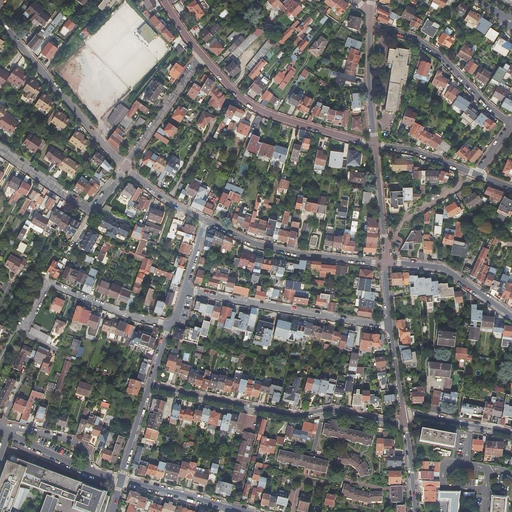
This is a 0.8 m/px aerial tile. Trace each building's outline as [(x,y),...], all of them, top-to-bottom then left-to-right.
[(114,0),(101,0),(97,6),(105,13),(114,0)] [(144,0),(143,1),(150,13),(158,8),(152,0),(144,0)] [(196,20),(205,14),(195,0),(186,6),(196,20)] [(283,5),(278,0),(268,0),(267,2),(274,10),(274,11),(278,12),(278,11),(280,10),(282,13),(286,9),(283,5)] [(286,9),(287,10),(290,7),(293,4),(295,2),(291,0),(289,0),(286,3),(283,5),(286,9)] [(325,0),(324,1),(332,8),(334,6),(338,0),(325,0)] [(349,5),(342,0),(338,0),(334,6),(338,9),(336,11),(341,15),(349,5)] [(427,11),(430,12),(432,7),(436,9),(438,5),(442,7),(446,0),(432,0),(428,8),(427,10),(427,11)] [(27,1),(22,7),(25,10),(30,4),(27,1)] [(41,10),(43,8),(35,1),(34,1),(23,14),(27,18),(28,17),(33,20),(35,18),(41,10)] [(290,7),(287,10),(294,16),(302,9),(295,2),(293,4),(290,7)] [(467,6),(465,4),(463,3),(460,2),(456,8),(463,13),(467,6)] [(406,4),(401,15),(410,20),(413,15),(416,10),(406,4)] [(219,6),(209,15),(211,17),(222,9),(219,6)] [(378,8),(376,12),(379,14),(385,16),(388,9),(385,7),(384,10),(378,8)] [(331,9),(327,14),(334,19),(337,15),(331,9)] [(50,18),(41,10),(35,18),(44,25),(50,18)] [(476,14),(470,10),(464,19),(474,25),(480,17),(480,15),(476,13),(476,14)] [(146,11),(143,14),(149,20),(152,17),(146,11)] [(162,15),(159,11),(152,17),(149,20),(159,31),(164,26),(158,19),(162,15)] [(379,21),(382,22),(383,22),(383,21),(386,22),(391,25),(395,26),(398,20),(400,16),(390,11),(387,17),(385,16),(379,14),(377,18),(379,19),(379,21)] [(413,15),(410,20),(408,24),(413,27),(411,31),(415,32),(422,20),(413,15)] [(54,29),(62,19),(59,16),(56,19),(57,21),(56,22),(55,22),(52,26),(52,25),(44,34),(47,37),(51,32),(54,29)] [(348,28),(357,34),(361,18),(360,18),(360,16),(358,16),(358,18),(350,16),(347,28),(348,28)] [(303,23),(302,22),(296,29),(300,32),(312,20),(309,17),(303,23)] [(480,17),(474,25),(473,26),(485,34),(490,27),(492,24),(480,17)] [(424,23),(420,30),(432,37),(438,28),(437,28),(439,24),(433,21),(433,22),(428,19),(428,18),(427,18),(424,23)] [(79,27),(73,22),(69,19),(58,32),(65,38),(73,28),(76,30),(79,27)] [(202,21),(191,29),(194,32),(204,24),(202,21)] [(90,31),(86,26),(82,31),(86,35),(90,31)] [(234,50),(232,53),(237,58),(263,31),(258,26),(241,43),(234,50)] [(446,26),(438,40),(449,47),(454,38),(449,35),(452,30),(446,26)] [(212,33),(214,35),(221,29),(219,27),(212,33)] [(293,30),(290,27),(282,36),(285,38),(293,30)] [(498,33),(490,27),(485,34),(484,36),(493,41),(498,33)] [(29,45),(31,47),(32,47),(35,50),(42,41),(39,39),(45,32),(42,29),(29,45)] [(168,32),(166,29),(162,32),(170,41),(174,37),(171,35),(172,34),(172,32),(171,30),(169,31),(168,32)] [(206,42),(212,36),(206,29),(200,35),(206,42)] [(230,44),(231,45),(237,39),(240,36),(234,31),(226,38),(231,43),(230,44)] [(181,39),(179,35),(173,41),(175,43),(173,46),(175,49),(179,42),(181,39)] [(309,38),(307,36),(303,40),(297,46),(289,56),(292,59),(295,62),(297,59),(293,55),(298,48),(301,51),(310,41),(308,39),(309,38)] [(317,56),(323,48),(322,47),(327,40),(321,36),(316,42),(315,41),(309,50),(317,56)] [(293,43),(297,46),(303,40),(298,37),(293,43)] [(245,67),(251,71),(262,58),(264,56),(268,51),(273,44),(274,43),(269,38),(245,67)] [(358,50),(359,51),(362,41),(354,38),(351,48),(358,50)] [(498,50),(504,40),(499,38),(493,48),(498,50)] [(231,45),(230,46),(234,50),(241,43),(237,39),(231,45)] [(41,52),(49,59),(59,47),(50,40),(41,52)] [(224,48),(216,40),(209,47),(217,55),(224,48)] [(511,45),(504,40),(498,50),(505,55),(511,45)] [(182,44),(179,42),(175,49),(173,51),(176,53),(182,44)] [(279,49),(273,44),(268,51),(271,53),(273,50),(276,52),(279,49)] [(467,61),(470,58),(474,51),(464,44),(456,55),(462,59),(462,58),(467,61)] [(348,61),(357,63),(359,55),(360,51),(359,51),(358,50),(351,48),(348,47),(347,52),(348,52),(348,53),(346,53),(344,60),(348,61)] [(406,80),(408,66),(406,65),(408,56),(409,49),(407,49),(399,47),(399,48),(397,48),(397,49),(389,48),(387,62),(392,63),(385,110),(395,112),(400,79),(406,80)] [(250,72),(254,76),(258,71),(256,70),(259,66),(261,67),(266,62),(262,58),(251,71),(250,72)] [(467,63),(463,68),(471,74),(477,65),(478,63),(470,58),(467,61),(467,63)] [(418,60),(413,76),(416,77),(418,73),(426,75),(427,73),(429,68),(430,64),(421,61),(418,60)] [(354,76),(357,63),(348,61),(347,63),(344,73),(346,74),(354,76)] [(232,76),(240,70),(232,62),(225,68),(232,76)] [(169,81),(172,84),(183,68),(176,63),(168,73),(173,76),(169,81)] [(509,65),(507,68),(506,70),(506,71),(502,77),(502,78),(504,78),(504,79),(506,77),(508,73),(509,73),(511,74),(511,73),(511,64),(510,63),(509,65)] [(474,77),(480,80),(486,69),(481,66),(474,77)] [(489,82),(482,94),(486,98),(487,99),(497,83),(499,84),(501,79),(502,78),(502,77),(506,71),(506,70),(507,68),(503,66),(502,68),(499,66),(489,82)] [(20,70),(16,67),(10,75),(7,80),(11,83),(12,81),(17,84),(18,83),(21,86),(28,76),(19,71),(20,70)] [(0,83),(4,85),(7,80),(10,75),(7,73),(6,73),(0,68),(0,83)] [(285,76),(282,81),(286,84),(294,72),(290,69),(288,73),(285,76)] [(305,77),(308,71),(304,69),(300,74),(305,77)] [(437,69),(431,83),(436,85),(436,84),(444,87),(447,83),(449,79),(439,75),(441,71),(437,69)] [(486,69),(480,80),(485,83),(491,72),(486,69)] [(274,80),(280,84),(282,81),(285,76),(279,72),(274,80)] [(353,82),(355,76),(354,76),(346,74),(344,73),(338,72),(335,82),(350,86),(351,82),(353,82)] [(257,77),(249,88),(258,95),(266,84),(257,77)] [(201,88),(198,93),(203,97),(206,93),(208,94),(214,84),(214,83),(213,83),(214,81),(207,78),(204,83),(201,88)] [(35,81),(31,79),(23,90),(27,92),(23,97),(28,100),(30,98),(34,101),(37,97),(43,88),(34,82),(35,81)] [(151,89),(158,95),(164,87),(157,81),(151,89)] [(186,94),(194,99),(198,93),(201,88),(193,83),(186,94)] [(444,87),(441,93),(453,102),(458,94),(460,92),(447,83),(444,87)] [(220,90),(214,84),(208,94),(212,96),(208,104),(215,108),(217,105),(220,107),(225,97),(222,93),(221,93),(219,91),(220,90)] [(498,85),(492,95),(496,98),(497,96),(504,100),(506,97),(509,92),(498,85)] [(153,102),(158,95),(151,89),(145,97),(153,102)] [(260,104),(265,106),(269,100),(273,95),(266,91),(261,98),(264,100),(260,104)] [(43,93),(34,106),(38,108),(39,107),(44,110),(44,109),(48,112),(55,103),(46,97),(47,96),(43,93)] [(296,106),(300,99),(301,97),(293,93),(288,101),(296,106)] [(353,112),(358,112),(361,111),(360,106),(358,93),(352,94),(352,96),(351,96),(352,107),(353,112)] [(458,94),(453,102),(452,104),(463,111),(469,104),(470,102),(458,94)] [(273,95),(269,100),(274,104),(278,99),(273,95)] [(296,106),(296,108),(300,110),(301,109),(306,112),(313,100),(306,96),(303,100),(300,99),(296,106)] [(503,102),(501,106),(511,112),(511,109),(511,100),(506,97),(504,100),(503,102)] [(129,111),(126,115),(130,117),(138,107),(145,112),(148,108),(137,100),(136,102),(137,102),(130,112),(129,111)] [(0,120),(1,121),(6,114),(9,108),(6,106),(5,107),(0,103),(0,120)] [(116,126),(128,110),(119,103),(118,105),(117,104),(108,117),(109,118),(107,119),(116,126)] [(312,115),(318,117),(322,105),(322,104),(320,103),(319,107),(316,106),(316,107),(314,106),(312,112),(313,112),(312,115)] [(236,108),(229,104),(213,136),(218,138),(228,117),(226,116),(227,114),(232,117),(233,114),(236,108)] [(463,111),(460,116),(463,119),(466,121),(470,124),(474,120),(479,113),(476,110),(473,108),(469,104),(463,111)] [(320,120),(324,121),(328,109),(328,107),(322,105),(318,117),(317,118),(320,119),(320,120)] [(180,121),(186,112),(179,107),(172,117),(180,122),(180,121)] [(55,108),(44,123),(48,126),(50,122),(58,127),(59,126),(64,129),(70,120),(61,114),(62,113),(55,108)] [(413,121),(417,114),(412,112),(412,110),(406,108),(401,122),(406,124),(405,125),(411,127),(413,121)] [(329,121),(333,122),(335,111),(328,109),(324,121),(328,122),(329,121)] [(332,123),(340,125),(342,112),(335,110),(335,111),(333,122),(332,123)] [(344,124),(348,124),(348,114),(348,113),(348,111),(342,110),(342,111),(342,112),(340,125),(344,125),(344,124)] [(208,114),(203,111),(197,124),(200,125),(200,126),(204,128),(206,124),(207,121),(209,119),(210,119),(213,121),(215,117),(209,114),(208,114)] [(352,125),(361,124),(360,116),(359,116),(358,112),(353,112),(352,113),(352,117),(352,125)] [(479,113),(474,120),(480,126),(482,124),(487,118),(480,112),(479,113)] [(1,121),(0,121),(0,126),(2,127),(2,126),(12,133),(19,124),(15,121),(15,120),(6,114),(1,121)] [(126,115),(107,140),(113,145),(116,148),(124,138),(121,136),(124,133),(122,132),(132,119),(132,118),(130,117),(126,115)] [(136,122),(141,125),(144,120),(140,117),(136,122)] [(487,118),(482,124),(488,130),(492,126),(495,123),(491,120),(490,120),(487,118)] [(423,127),(413,121),(411,127),(408,132),(413,135),(412,136),(417,139),(422,129),(423,127)] [(176,128),(169,122),(164,130),(163,130),(165,131),(171,136),(176,128)] [(246,135),(250,126),(246,124),(246,125),(240,122),(236,131),(235,130),(235,132),(238,133),(238,132),(246,135)] [(164,130),(159,127),(156,132),(162,136),(165,131),(163,130),(164,130)] [(432,135),(422,129),(417,139),(421,142),(422,141),(427,143),(432,135)] [(82,149),(88,140),(83,137),(84,137),(79,133),(80,132),(76,130),(69,140),(82,149)] [(31,150),(38,155),(46,142),(43,140),(42,141),(34,136),(33,137),(29,134),(23,143),(32,149),(31,150)] [(442,140),(433,134),(432,135),(427,143),(430,146),(429,147),(433,149),(434,148),(435,149),(438,145),(442,140)] [(162,136),(160,139),(167,144),(169,141),(162,136)] [(310,139),(303,137),(301,147),(300,151),(307,152),(308,148),(310,139)] [(450,147),(442,140),(438,145),(446,152),(450,147)] [(271,157),(271,156),(274,148),(261,143),(257,153),(271,157)] [(283,162),(287,148),(274,144),(274,148),(271,156),(278,158),(278,159),(279,159),(279,160),(283,162)] [(300,145),(294,144),(291,153),(290,159),(296,161),(297,157),(300,145)] [(469,152),(462,145),(455,153),(463,160),(465,157),(469,152)] [(469,152),(465,157),(472,163),(477,157),(476,157),(477,156),(481,152),(474,146),(469,152)] [(55,164),(58,167),(65,156),(67,154),(63,152),(62,154),(55,149),(51,147),(45,156),(56,163),(55,164)] [(324,166),(326,155),(321,154),(322,151),(316,150),(314,164),(324,166)] [(341,168),(346,168),(346,165),(354,166),(354,165),(359,165),(360,153),(356,153),(352,152),(353,151),(348,150),(347,159),(342,158),(341,166),(340,168),(341,168)] [(142,161),(152,168),(153,166),(158,157),(149,151),(142,161)] [(342,158),(343,152),(334,151),(334,152),(330,152),(328,165),(341,166),(342,158)] [(104,157),(98,153),(93,160),(100,165),(103,161),(104,160),(103,159),(104,157)] [(162,171),(158,178),(161,180),(168,170),(175,174),(180,165),(174,162),(176,157),(172,155),(169,159),(167,163),(162,171)] [(65,156),(58,167),(62,169),(63,168),(73,175),(79,166),(65,156)] [(158,157),(153,166),(162,171),(167,163),(158,157)] [(406,159),(406,160),(399,160),(399,159),(392,159),(392,170),(412,170),(411,159),(406,159)] [(511,161),(508,160),(503,171),(511,175),(511,161)] [(100,165),(99,166),(106,171),(109,166),(108,165),(103,161),(100,165)] [(413,170),(412,170),(412,174),(412,178),(420,178),(420,194),(424,194),(424,182),(424,181),(424,172),(424,171),(419,170),(419,167),(418,167),(418,165),(414,165),(414,167),(413,167),(413,170)] [(235,173),(231,171),(228,178),(224,189),(230,191),(234,192),(240,175),(235,173)] [(366,183),(367,173),(349,171),(348,181),(366,183)] [(438,177),(437,179),(437,185),(443,186),(445,182),(448,174),(440,171),(439,172),(438,174),(438,177)] [(424,172),(424,181),(437,181),(437,179),(438,177),(438,174),(439,172),(424,172)] [(248,178),(240,175),(234,192),(240,195),(241,195),(248,178)] [(8,187),(12,189),(18,179),(14,177),(8,187)] [(23,182),(18,191),(26,195),(31,186),(26,184),(28,179),(26,178),(23,182)] [(18,179),(12,189),(11,193),(13,194),(15,195),(16,194),(18,191),(23,182),(18,179)] [(79,179),(74,186),(78,189),(77,190),(81,193),(83,190),(87,184),(79,179)] [(192,181),(190,184),(185,194),(194,198),(194,197),(200,185),(192,181)] [(87,184),(83,190),(90,195),(95,189),(87,183),(87,184)] [(132,194),(134,196),(137,190),(135,189),(133,187),(133,185),(130,183),(129,184),(128,184),(122,193),(123,193),(121,197),(127,200),(129,197),(129,198),(132,194)] [(185,188),(183,187),(178,196),(183,199),(185,194),(190,184),(188,183),(185,188)] [(134,196),(128,205),(131,206),(134,202),(133,201),(134,200),(136,201),(142,190),(141,189),(139,187),(137,190),(134,196)] [(412,188),(412,187),(402,188),(402,191),(403,202),(412,202),(412,194),(412,188)] [(487,187),(484,192),(490,195),(489,197),(501,202),(503,195),(504,193),(487,187)] [(30,197),(37,201),(41,194),(37,192),(34,190),(30,197)] [(226,200),(229,201),(230,197),(238,200),(240,195),(234,192),(230,191),(228,194),(228,196),(226,200)] [(402,191),(389,192),(391,211),(392,212),(397,212),(398,211),(398,205),(403,205),(403,202),(402,191)] [(362,199),(369,201),(370,193),(363,192),(362,199)] [(474,193),(472,194),(469,196),(463,199),(468,208),(481,200),(477,195),(476,196),(474,193)] [(148,197),(148,196),(144,194),(139,206),(136,204),(135,205),(134,207),(136,209),(142,211),(143,209),(147,199),(148,197)] [(222,212),(226,213),(230,202),(229,201),(226,200),(228,196),(223,194),(221,198),(219,203),(225,206),(222,212)] [(297,196),(294,207),(304,209),(306,198),(303,197),(303,195),(297,194),(297,196)] [(487,199),(479,195),(485,203),(487,199)] [(501,202),(497,210),(496,212),(499,214),(500,212),(506,215),(508,216),(511,208),(511,200),(504,197),(504,196),(503,195),(501,202)] [(327,198),(318,196),(317,197),(317,200),(316,204),(326,205),(327,198)] [(194,197),(194,198),(190,205),(195,207),(202,210),(205,202),(200,199),(200,198),(199,197),(198,198),(194,197)] [(205,202),(202,210),(210,214),(214,206),(208,203),(210,199),(207,197),(205,202)] [(53,199),(50,198),(45,207),(50,210),(56,200),(53,199)] [(316,204),(317,200),(306,198),(304,209),(314,212),(316,204)] [(143,209),(142,211),(145,213),(147,210),(150,201),(147,199),(143,209)] [(26,200),(21,209),(24,211),(29,202),(26,200)] [(248,230),(247,231),(256,233),(258,224),(253,222),(259,202),(257,201),(256,201),(251,217),(248,230)] [(457,207),(456,205),(454,202),(444,208),(449,217),(460,210),(458,206),(457,207)] [(325,214),(326,205),(316,204),(314,212),(325,214)] [(234,213),(230,223),(235,224),(239,226),(242,215),(244,209),(244,207),(241,206),(240,209),(236,208),(235,208),(234,213)] [(248,208),(244,207),(244,209),(242,215),(239,226),(241,227),(248,230),(251,217),(247,216),(248,214),(246,213),(248,208)] [(338,208),(335,207),(335,211),(336,211),(335,214),(336,214),(336,215),(345,216),(346,208),(338,207),(338,208)] [(165,213),(152,208),(148,218),(153,220),(154,218),(162,221),(165,213)] [(300,211),(294,210),(293,213),(293,214),(291,221),(298,222),(300,211)] [(356,211),(352,210),(349,231),(355,231),(355,230),(358,211),(356,211)] [(51,237),(56,228),(63,215),(59,213),(55,211),(50,219),(49,220),(44,230),(43,232),(51,237)] [(35,225),(41,215),(36,213),(31,223),(35,225)] [(64,233),(65,231),(72,219),(68,216),(64,214),(63,215),(56,228),(64,233)] [(435,214),(433,233),(440,234),(441,226),(442,221),(442,218),(442,215),(435,214)] [(44,230),(49,220),(41,215),(35,225),(44,230)] [(103,215),(98,226),(106,230),(104,234),(113,239),(115,234),(123,239),(129,228),(120,224),(119,226),(110,222),(111,219),(103,215)] [(376,232),(377,222),(374,222),(375,218),(367,217),(366,221),(367,221),(366,225),(366,231),(376,232)] [(174,218),(170,227),(176,229),(179,220),(174,218)] [(266,226),(264,235),(272,237),(274,228),(276,220),(268,218),(267,223),(266,226)] [(65,231),(73,236),(80,224),(76,221),(72,219),(65,231)] [(343,233),(346,220),(335,219),(332,246),(341,248),(343,233)] [(258,224),(256,233),(264,236),(264,235),(266,226),(267,223),(259,220),(258,224)] [(133,232),(130,239),(139,242),(141,238),(146,226),(137,222),(136,224),(133,232)] [(463,224),(457,222),(455,231),(454,236),(461,237),(463,224)] [(185,227),(182,227),(181,231),(193,235),(196,227),(186,224),(185,227)] [(25,225),(18,237),(22,240),(29,227),(25,225)] [(42,234),(43,232),(44,230),(35,225),(33,229),(42,234)] [(153,231),(154,229),(146,226),(141,238),(146,240),(150,230),(153,231)] [(331,245),(332,236),(328,235),(329,227),(326,226),(323,244),(331,245)] [(272,237),(272,238),(277,240),(280,229),(274,228),(272,237)] [(280,229),(277,240),(286,242),(289,230),(289,229),(287,228),(287,231),(282,230),(280,229)] [(100,235),(89,229),(87,234),(84,233),(80,240),(83,242),(80,247),(90,252),(100,235)] [(454,236),(455,231),(445,229),(442,242),(452,244),(453,239),(454,236)] [(193,235),(181,231),(178,230),(177,233),(181,234),(183,234),(184,235),(182,241),(191,244),(193,235)] [(286,242),(285,246),(288,246),(293,248),(295,239),(297,232),(294,231),(289,230),(286,242)] [(221,244),(224,235),(215,231),(215,233),(211,245),(215,246),(216,243),(221,244)] [(374,248),(376,232),(366,231),(365,247),(374,248)] [(411,231),(400,250),(413,250),(413,242),(421,242),(421,236),(419,236),(419,231),(411,231)] [(211,248),(211,245),(215,233),(212,232),(211,234),(207,233),(204,246),(211,248)] [(308,245),(314,247),(316,237),(312,236),(312,233),(310,233),(308,245)] [(348,239),(349,234),(343,233),(341,248),(341,251),(342,251),(342,249),(346,250),(348,239)] [(429,235),(423,234),(423,252),(431,253),(432,242),(429,241),(429,237),(429,235)] [(226,249),(229,238),(224,235),(221,244),(222,244),(221,248),(226,249)] [(499,236),(495,235),(494,237),(493,239),(491,243),(494,245),(496,241),(499,242),(500,242),(501,238),(499,236)] [(140,256),(144,257),(144,258),(145,255),(141,253),(144,244),(146,240),(141,238),(139,242),(135,254),(140,256)] [(452,246),(450,254),(464,257),(469,243),(453,239),(452,244),(452,246)] [(21,252),(25,245),(21,242),(17,250),(21,252)] [(190,245),(182,242),(179,252),(187,255),(190,245)] [(100,252),(105,254),(107,248),(113,251),(115,248),(104,243),(100,252)] [(74,249),(68,246),(64,252),(67,253),(67,252),(70,254),(74,249)] [(471,276),(475,277),(485,256),(488,249),(480,246),(479,247),(482,249),(472,270),(465,267),(463,271),(467,274),(471,276)] [(252,274),(255,258),(256,256),(256,254),(250,253),(249,255),(248,254),(247,252),(241,251),(238,267),(237,268),(239,268),(240,267),(242,267),(243,265),(247,266),(246,269),(250,270),(249,273),(252,274)] [(97,259),(102,262),(104,256),(105,254),(100,252),(97,259)] [(93,264),(95,259),(86,254),(84,260),(86,261),(93,264)] [(19,269),(22,270),(27,261),(23,259),(22,262),(10,255),(5,266),(12,270),(12,272),(16,274),(19,269)] [(185,259),(188,260),(189,257),(183,255),(182,257),(181,257),(178,266),(183,268),(185,262),(184,262),(185,259)] [(263,257),(256,256),(255,258),(252,274),(250,280),(258,282),(259,275),(261,268),(261,266),(262,259),(263,257)] [(485,256),(475,277),(478,279),(477,280),(484,283),(490,267),(488,266),(484,265),(488,257),(485,256)] [(149,271),(151,266),(148,265),(148,266),(146,266),(147,263),(151,265),(152,261),(144,258),(140,269),(149,272),(149,271)] [(64,259),(62,263),(59,262),(58,263),(54,260),(47,273),(57,279),(67,260),(65,259),(64,259)] [(271,270),(272,261),(262,259),(261,266),(261,268),(262,268),(269,270),(271,270)] [(276,273),(279,261),(273,259),(272,261),(271,270),(270,270),(270,272),(270,274),(276,275),(276,273)] [(285,261),(279,260),(279,261),(276,273),(283,274),(283,273),(284,270),(284,267),(285,261)] [(284,267),(284,270),(292,272),(293,267),(305,270),(305,267),(306,260),(300,260),(299,260),(298,264),(285,261),(284,267)] [(334,274),(335,266),(320,264),(320,267),(319,275),(325,276),(326,271),(329,271),(330,268),(331,268),(330,273),(334,274)] [(347,271),(348,267),(337,265),(336,273),(343,274),(344,270),(347,271)] [(484,283),(483,283),(490,286),(494,276),(497,268),(494,267),(495,266),(492,265),(491,266),(490,266),(490,267),(484,283)] [(74,283),(75,280),(78,273),(67,267),(63,277),(71,280),(70,281),(74,283)] [(175,275),(174,274),(172,279),(170,285),(177,287),(178,283),(179,283),(180,281),(182,273),(183,269),(177,267),(175,275)] [(167,272),(156,268),(154,273),(154,274),(165,277),(167,272)] [(75,280),(84,284),(89,273),(80,269),(79,272),(78,273),(75,280)] [(82,290),(90,293),(94,283),(98,272),(91,269),(89,273),(84,284),(82,290)] [(149,272),(140,269),(132,291),(132,292),(138,294),(141,284),(140,283),(144,273),(148,274),(149,272)] [(359,278),(371,279),(372,271),(360,269),(359,278)] [(218,282),(220,281),(221,273),(220,273),(221,271),(216,270),(215,273),(215,275),(214,275),(213,275),(212,277),(209,277),(207,285),(217,287),(218,282)] [(195,281),(201,283),(204,272),(198,271),(195,281)] [(233,287),(233,286),(235,279),(229,277),(229,276),(230,276),(231,272),(229,272),(228,275),(227,281),(226,286),(233,287)] [(221,280),(227,281),(228,275),(221,273),(220,281),(221,280)] [(403,296),(410,295),(408,273),(391,274),(392,286),(401,285),(403,296)] [(500,278),(496,291),(502,293),(508,276),(502,274),(500,278)] [(492,289),(490,294),(494,296),(496,291),(500,278),(494,276),(490,286),(489,288),(492,289)] [(502,293),(501,297),(507,299),(508,298),(511,285),(511,277),(508,276),(502,293)] [(370,291),(371,279),(359,278),(357,290),(360,290),(366,291),(370,291)] [(425,296),(424,279),(424,278),(417,278),(419,297),(425,296)] [(431,282),(430,278),(424,279),(425,296),(425,297),(432,297),(431,282)] [(300,282),(286,280),(285,286),(286,286),(285,289),(299,290),(300,282)] [(98,292),(107,296),(108,295),(112,285),(102,281),(98,292)] [(151,282),(144,303),(149,305),(155,287),(153,286),(154,282),(151,282)] [(438,284),(438,282),(431,282),(431,285),(432,297),(433,298),(440,297),(438,284)] [(112,285),(108,295),(117,299),(118,299),(121,290),(122,287),(112,284),(112,285)] [(440,297),(440,298),(444,298),(453,296),(452,288),(447,288),(447,284),(438,284),(440,297)] [(179,291),(180,288),(178,287),(177,287),(170,285),(165,302),(164,303),(170,306),(174,294),(172,294),(174,290),(179,291)] [(254,298),(264,300),(265,295),(266,290),(263,289),(262,292),(260,291),(260,286),(257,285),(256,288),(255,297),(254,298)] [(247,296),(248,291),(248,290),(249,289),(233,286),(233,287),(232,291),(242,293),(242,294),(244,294),(244,296),(247,296)] [(118,299),(128,303),(129,298),(130,295),(132,292),(132,291),(122,287),(121,290),(118,299)] [(305,298),(306,291),(299,290),(285,289),(284,299),(293,300),(294,297),(305,298)] [(373,300),(374,292),(370,291),(366,291),(360,290),(359,294),(362,294),(365,294),(364,299),(373,300)] [(460,291),(453,292),(455,303),(462,302),(460,291)] [(322,296),(318,296),(317,295),(315,304),(324,306),(325,301),(328,301),(329,294),(322,294),(322,296)] [(51,309),(59,313),(65,301),(56,298),(51,309)] [(128,303),(127,303),(125,310),(130,312),(134,300),(129,298),(128,303)] [(374,300),(373,300),(364,299),(361,299),(360,298),(360,300),(359,306),(372,308),(373,308),(373,304),(374,300)] [(164,303),(165,302),(157,300),(153,312),(161,314),(164,303)] [(327,311),(334,312),(336,303),(334,302),(328,302),(327,311)] [(205,313),(207,305),(207,304),(201,303),(198,311),(198,312),(202,313),(201,315),(204,316),(205,313)] [(212,315),(214,307),(214,306),(207,305),(205,313),(212,315)] [(476,305),(471,305),(471,313),(470,319),(470,325),(474,325),(473,328),(470,327),(468,340),(478,341),(480,329),(476,328),(477,322),(481,322),(481,317),(482,314),(482,311),(478,311),(476,314),(474,313),(476,309),(476,305)] [(370,317),(372,308),(359,306),(358,306),(357,314),(370,317)] [(219,317),(221,308),(214,307),(212,315),(211,317),(218,319),(219,317)] [(231,312),(232,310),(223,307),(220,317),(219,317),(218,319),(218,321),(217,323),(221,324),(224,325),(224,324),(223,324),(224,323),(225,319),(229,320),(231,312)] [(90,315),(91,312),(77,308),(71,327),(74,328),(73,329),(77,330),(77,329),(80,330),(82,324),(87,325),(90,315)] [(231,330),(231,328),(234,319),(235,313),(231,312),(229,320),(225,319),(224,323),(224,324),(224,325),(223,327),(231,330)] [(247,325),(249,315),(239,313),(238,318),(239,318),(239,320),(234,319),(231,328),(245,332),(245,331),(247,325)] [(250,314),(249,315),(245,331),(246,331),(252,333),(251,333),(252,333),(256,316),(250,315),(250,314)] [(96,329),(100,318),(90,315),(87,325),(96,329)] [(492,329),(494,320),(494,318),(481,317),(481,322),(480,327),(492,329)] [(64,328),(66,323),(56,319),(55,322),(53,326),(57,328),(55,332),(60,335),(62,328),(64,328)] [(116,334),(119,323),(113,321),(112,322),(105,320),(102,329),(116,334)] [(284,333),(287,323),(278,320),(274,336),(283,338),(284,333)] [(287,339),(287,340),(294,341),(295,339),(296,335),(297,330),(297,329),(299,323),(299,322),(295,321),(292,320),(292,321),(291,324),(289,331),(288,334),(287,339)] [(403,346),(409,347),(408,343),(414,343),(413,336),(409,336),(408,330),(406,330),(406,326),(404,327),(404,320),(396,321),(397,328),(399,328),(400,341),(402,341),(402,344),(403,346)] [(502,334),(503,326),(503,325),(497,324),(497,321),(494,320),(492,329),(492,332),(502,334)] [(206,337),(210,322),(203,321),(201,329),(199,335),(206,337)] [(305,328),(306,322),(304,321),(303,322),(299,321),(299,322),(299,323),(297,329),(297,330),(296,335),(295,339),(299,340),(299,338),(302,339),(303,337),(303,334),(305,328)] [(313,325),(313,324),(311,323),(311,322),(309,321),(309,323),(306,322),(305,328),(303,334),(309,335),(309,333),(310,334),(312,326),(313,325)] [(123,337),(127,325),(120,322),(119,323),(116,334),(115,334),(123,337)] [(273,326),(258,323),(253,342),(267,345),(273,326)] [(50,334),(53,326),(51,325),(48,331),(41,327),(41,328),(34,324),(32,328),(31,327),(28,333),(37,337),(46,341),(49,336),(50,334)] [(133,333),(135,327),(127,325),(123,337),(128,339),(125,347),(128,348),(129,344),(133,333)] [(320,338),(323,329),(312,326),(310,334),(310,336),(320,338)] [(333,332),(333,329),(323,326),(323,329),(320,338),(330,341),(333,332)] [(500,347),(507,347),(507,345),(511,346),(511,348),(511,347),(511,327),(503,326),(502,334),(500,347)] [(158,328),(153,327),(152,332),(147,348),(151,349),(155,339),(156,339),(157,335),(156,335),(158,328)] [(194,330),(193,330),(190,342),(197,344),(199,335),(201,329),(198,328),(195,327),(194,330)] [(190,342),(193,330),(185,328),(184,333),(184,335),(183,337),(182,340),(190,342)] [(184,335),(184,333),(183,332),(184,331),(176,329),(173,337),(181,340),(182,335),(184,335)] [(333,332),(330,341),(330,344),(329,346),(344,349),(348,332),(342,330),(341,334),(340,334),(333,332)] [(107,333),(100,331),(98,339),(105,341),(107,333)] [(133,333),(129,344),(134,346),(135,344),(138,345),(143,332),(141,331),(140,332),(137,331),(137,334),(133,333)] [(146,333),(143,332),(138,345),(137,348),(146,351),(147,348),(152,332),(147,331),(146,333)] [(455,333),(438,331),(436,345),(453,347),(455,333)] [(354,333),(348,332),(344,349),(351,350),(354,333)] [(370,349),(371,335),(360,333),(358,347),(370,349)] [(372,334),(371,334),(371,335),(370,349),(380,350),(380,341),(381,341),(381,335),(380,335),(380,334),(374,333),(374,335),(372,335),(372,334)] [(70,353),(82,357),(83,350),(79,349),(82,340),(74,338),(70,353)] [(27,350),(28,348),(22,345),(22,347),(19,353),(20,354),(18,357),(17,356),(11,368),(17,371),(27,350)] [(409,349),(409,347),(403,346),(398,345),(399,351),(401,350),(402,361),(403,361),(404,364),(407,363),(411,363),(411,364),(416,363),(417,363),(415,352),(410,353),(410,349),(409,349)] [(36,355),(40,347),(39,346),(36,352),(28,348),(27,350),(17,371),(22,373),(29,359),(29,358),(32,359),(34,355),(36,355)] [(203,348),(197,346),(196,348),(194,356),(198,357),(201,358),(203,348)] [(42,367),(46,356),(45,355),(47,350),(44,348),(40,347),(36,355),(39,357),(37,363),(36,365),(42,367)] [(357,355),(358,350),(358,348),(355,348),(354,354),(350,354),(349,360),(348,365),(348,366),(350,366),(349,370),(356,371),(356,367),(357,355)] [(464,360),(471,361),(472,355),(466,354),(467,349),(456,348),(455,352),(456,352),(456,353),(455,359),(460,359),(464,360)] [(51,370),(52,367),(49,366),(52,358),(46,356),(42,367),(51,370)] [(173,374),(173,373),(177,360),(177,358),(170,356),(167,366),(165,372),(170,373),(173,374)] [(377,373),(384,372),(383,365),(385,365),(384,357),(374,358),(376,367),(377,373)] [(148,360),(143,358),(140,370),(137,377),(136,381),(141,383),(143,383),(144,379),(143,378),(147,365),(146,365),(148,360)] [(180,378),(181,379),(184,365),(181,364),(181,361),(177,360),(173,373),(181,375),(180,378)] [(68,362),(66,361),(62,374),(67,375),(71,363),(68,362)] [(451,389),(452,379),(449,378),(451,365),(428,362),(428,376),(445,378),(443,393),(450,394),(451,392),(451,389)] [(181,379),(188,380),(189,377),(191,369),(191,367),(184,365),(181,379)] [(363,374),(363,368),(356,367),(356,371),(355,376),(355,378),(358,378),(359,374),(363,374)] [(187,382),(194,384),(196,375),(197,371),(191,369),(189,377),(188,380),(187,382)] [(208,387),(216,389),(219,375),(216,374),(216,372),(217,371),(213,370),(212,373),(211,377),(208,387)] [(222,391),(226,377),(227,372),(221,370),(219,375),(216,389),(220,390),(221,389),(222,390),(222,391)] [(194,384),(201,386),(204,374),(204,372),(200,371),(199,375),(196,375),(194,384)] [(207,387),(208,387),(211,377),(208,376),(209,372),(205,371),(204,372),(204,374),(201,386),(200,388),(206,390),(207,387)] [(230,391),(237,392),(241,379),(242,373),(235,371),(233,379),(230,391)] [(384,391),(387,390),(385,377),(384,377),(383,375),(385,375),(384,372),(377,373),(376,373),(377,376),(379,376),(379,379),(378,379),(380,389),(379,389),(379,391),(384,391)] [(37,384),(42,386),(46,377),(41,375),(37,384)] [(311,390),(318,392),(321,379),(321,377),(318,376),(317,380),(315,380),(316,376),(315,375),(314,379),(311,390)] [(230,393),(230,391),(233,379),(226,377),(222,391),(230,393)] [(286,402),(293,404),(294,402),(297,388),(297,387),(298,386),(299,378),(295,377),(293,387),(290,387),(286,402)] [(307,390),(311,391),(311,390),(314,379),(307,377),(304,390),(307,390)] [(127,378),(126,384),(129,385),(127,392),(137,396),(141,383),(136,381),(127,378)] [(237,392),(244,394),(247,380),(241,379),(237,392)] [(325,395),(328,381),(321,379),(318,392),(317,394),(325,395)] [(12,382),(13,381),(11,380),(5,390),(0,399),(0,400),(0,401),(0,414),(1,415),(7,403),(7,404),(12,393),(13,394),(17,384),(12,382)] [(250,397),(251,395),(254,384),(255,382),(247,380),(244,394),(243,396),(250,397)] [(328,381),(325,395),(332,396),(336,382),(329,380),(328,381)] [(345,386),(344,390),(351,392),(352,383),(351,382),(352,380),(349,380),(349,382),(346,381),(345,386)] [(55,394),(59,395),(60,391),(62,391),(65,382),(59,381),(56,389),(55,394)] [(260,391),(269,394),(271,383),(267,382),(262,381),(261,386),(260,391)] [(83,396),(88,398),(92,386),(79,382),(75,395),(82,398),(83,396)] [(251,395),(258,397),(260,391),(261,386),(254,384),(251,395)] [(283,385),(276,384),(273,395),(273,396),(271,401),(274,402),(278,403),(283,385)] [(334,394),(343,396),(344,390),(345,386),(335,385),(334,394)] [(423,393),(424,393),(424,391),(424,388),(412,388),(412,403),(423,403),(423,393)] [(351,405),(360,406),(361,402),(361,395),(358,395),(359,390),(356,390),(353,390),(352,403),(351,405)] [(42,397),(43,395),(35,392),(32,391),(28,402),(23,413),(21,419),(27,421),(31,410),(30,410),(35,397),(41,399),(42,397)] [(369,402),(369,395),(369,392),(361,391),(361,395),(361,402),(369,402)] [(431,405),(438,406),(440,392),(441,392),(433,391),(431,405)] [(506,394),(502,415),(501,419),(500,425),(504,426),(505,420),(502,419),(502,418),(503,418),(504,417),(504,416),(511,417),(511,406),(508,406),(510,396),(511,396),(511,394),(511,391),(509,391),(509,394),(509,395),(506,394)] [(455,404),(457,393),(451,392),(450,394),(443,393),(440,392),(438,406),(438,408),(439,408),(439,411),(446,412),(446,409),(442,408),(443,407),(443,405),(443,402),(455,404)] [(385,396),(384,396),(384,401),(385,405),(391,404),(391,400),(394,400),(393,394),(391,395),(385,396)] [(369,402),(369,405),(372,405),(373,406),(374,406),(375,406),(375,409),(381,409),(380,400),(376,400),(375,400),(375,399),(374,399),(373,399),(373,395),(369,395),(369,402)] [(488,414),(492,415),(494,405),(496,398),(492,397),(490,403),(485,402),(483,412),(488,413),(488,414)] [(23,413),(28,402),(17,398),(13,408),(15,408),(18,410),(18,411),(23,413)] [(164,408),(165,403),(156,400),(153,399),(149,413),(151,414),(153,415),(154,412),(162,414),(164,408)] [(180,409),(181,406),(174,404),(173,406),(171,417),(178,418),(180,409)] [(473,406),(465,404),(463,413),(472,415),(473,406)] [(38,410),(35,419),(43,422),(48,406),(45,405),(44,408),(39,406),(38,410)] [(494,405),(492,415),(500,417),(502,407),(494,405)] [(210,412),(210,410),(203,408),(202,412),(199,422),(198,426),(201,426),(203,418),(205,419),(203,427),(206,428),(206,427),(210,412)] [(192,421),(192,420),(194,412),(189,410),(189,411),(180,409),(178,418),(187,421),(187,420),(192,421)] [(199,422),(202,412),(195,410),(194,412),(192,420),(199,422)] [(214,425),(220,426),(223,415),(215,413),(215,412),(212,411),(212,413),(210,412),(206,427),(212,428),(213,427),(214,425)] [(241,433),(246,413),(239,412),(238,416),(235,429),(234,431),(241,433)] [(93,431),(96,421),(98,416),(94,415),(90,413),(90,416),(89,418),(88,422),(85,429),(89,430),(93,431)] [(227,433),(227,432),(231,415),(227,414),(226,416),(224,415),(221,427),(220,426),(219,431),(220,431),(227,433)] [(231,428),(235,429),(238,416),(231,415),(227,432),(229,433),(230,431),(231,428)] [(57,425),(65,427),(67,421),(68,419),(58,416),(57,420),(59,421),(57,425)] [(43,429),(48,430),(52,418),(47,417),(43,429)] [(159,422),(160,420),(150,417),(147,428),(157,431),(158,425),(160,426),(161,423),(159,422)] [(77,429),(75,435),(79,436),(81,431),(79,430),(79,429),(85,431),(85,429),(88,422),(83,420),(81,419),(78,428),(77,429)] [(317,426),(319,419),(314,420),(313,424),(304,422),(303,422),(301,431),(308,433),(306,440),(310,441),(310,438),(314,439),(317,428),(317,426)] [(261,440),(262,437),(266,421),(262,420),(257,439),(261,440)] [(329,426),(324,425),(322,435),(371,446),(373,436),(337,428),(338,422),(330,420),(329,426)] [(99,437),(102,427),(98,426),(99,422),(96,421),(93,431),(91,434),(99,437)] [(288,439),(291,440),(292,439),(294,429),(291,428),(291,427),(287,426),(285,436),(288,437),(288,439)] [(99,437),(98,440),(101,441),(99,449),(104,451),(104,450),(110,433),(110,432),(106,431),(107,428),(102,427),(99,437)] [(421,428),(421,432),(419,441),(439,445),(453,448),(455,434),(449,433),(449,432),(449,431),(447,431),(444,430),(444,432),(439,431),(434,430),(434,428),(431,428),(429,427),(428,429),(421,428)] [(146,439),(155,441),(155,440),(156,439),(158,431),(157,431),(147,428),(144,438),(146,439)] [(299,438),(306,440),(308,433),(301,431),(294,429),(292,439),(299,440),(299,438)] [(231,480),(237,482),(241,483),(242,482),(241,482),(242,477),(243,477),(245,470),(244,470),(246,461),(247,461),(249,454),(248,454),(249,450),(250,450),(251,447),(250,447),(253,437),(253,438),(254,434),(249,432),(244,431),(243,434),(244,435),(243,440),(242,440),(241,443),(242,444),(241,447),(240,447),(239,450),(240,451),(239,454),(238,454),(237,457),(238,458),(237,464),(236,464),(235,466),(236,467),(235,471),(234,471),(233,473),(234,474),(232,480),(231,480)] [(386,431),(383,431),(383,439),(382,454),(382,456),(385,456),(386,456),(388,456),(394,456),(394,450),(393,450),(391,450),(391,440),(384,439),(384,438),(386,438),(386,431)] [(85,441),(88,444),(91,435),(84,433),(82,439),(85,441)] [(110,433),(104,450),(111,452),(117,435),(110,433)] [(110,461),(114,463),(120,443),(125,445),(127,438),(118,435),(113,452),(110,461)] [(265,454),(266,452),(269,440),(266,439),(265,438),(262,437),(261,440),(258,452),(265,454)] [(266,452),(273,454),(275,444),(277,437),(276,437),(275,441),(269,440),(266,452)] [(277,437),(275,444),(282,445),(284,439),(277,437)] [(482,441),(472,440),(471,450),(481,451),(482,441)] [(501,458),(502,443),(491,442),(490,455),(489,457),(501,458)] [(143,449),(144,447),(138,446),(134,461),(133,461),(131,467),(137,469),(138,465),(140,460),(141,457),(143,449)] [(104,451),(101,458),(110,461),(113,452),(111,452),(104,450),(104,451)] [(309,458),(279,451),(277,461),(307,468),(306,469),(325,473),(329,459),(315,455),(314,457),(310,456),(309,458)] [(360,471),(359,472),(360,477),(369,475),(368,467),(369,467),(364,461),(363,462),(358,457),(358,456),(351,453),(351,454),(345,453),(345,454),(339,454),(337,463),(343,464),(343,463),(349,464),(349,463),(353,464),(353,466),(357,469),(358,468),(360,471)] [(185,478),(193,480),(196,466),(199,456),(191,454),(190,461),(189,464),(185,477),(185,478)] [(208,477),(215,479),(221,456),(214,454),(210,470),(208,477)] [(8,456),(0,478),(0,511),(53,511),(58,499),(72,504),(73,502),(78,487),(79,488),(81,482),(56,473),(50,471),(25,462),(8,456)] [(400,462),(400,457),(394,456),(388,456),(387,466),(400,466),(400,465),(401,464),(401,462),(400,462)] [(139,466),(137,473),(145,476),(147,468),(148,463),(140,460),(138,465),(139,466)] [(177,481),(178,476),(180,466),(166,462),(165,468),(162,477),(177,481)] [(178,476),(185,478),(185,477),(189,464),(181,462),(180,466),(178,476)] [(155,476),(158,467),(148,464),(146,473),(155,476)] [(192,483),(206,487),(208,477),(210,470),(196,466),(193,480),(192,483)] [(162,477),(165,468),(158,467),(155,476),(162,477)] [(258,481),(259,477),(261,471),(255,470),(256,468),(255,467),(252,479),(258,481)] [(400,485),(400,471),(389,471),(389,485),(400,485)] [(265,484),(267,479),(259,477),(258,481),(256,489),(256,491),(263,493),(265,484)] [(437,481),(421,480),(421,487),(423,487),(423,496),(422,496),(422,501),(434,501),(434,492),(434,487),(439,487),(439,481),(437,481)] [(87,511),(91,504),(97,488),(81,482),(79,488),(78,491),(74,502),(72,509),(78,511),(80,511),(87,511)] [(229,495),(232,484),(222,482),(220,490),(220,491),(220,492),(229,495)] [(350,485),(344,484),(342,493),(347,495),(347,496),(352,498),(352,499),(370,503),(370,502),(382,501),(382,491),(370,492),(370,493),(355,490),(356,488),(350,487),(350,485)] [(396,502),(401,502),(401,497),(401,486),(392,486),(392,494),(391,494),(391,495),(392,496),(392,502),(396,502)] [(108,492),(97,488),(91,504),(87,511),(102,511),(101,511),(108,492)] [(275,504),(286,506),(288,499),(284,498),(286,493),(283,492),(284,491),(279,490),(275,504)] [(129,504),(136,506),(140,496),(140,495),(130,492),(128,492),(126,497),(127,498),(126,502),(129,504)] [(456,511),(458,501),(459,492),(451,492),(439,492),(439,499),(450,499),(448,511),(456,511)] [(270,496),(267,507),(268,508),(269,506),(273,508),(277,495),(271,493),(270,496)] [(311,495),(301,493),(300,496),(297,509),(307,511),(311,495)] [(261,507),(267,508),(267,507),(270,496),(263,494),(260,504),(262,505),(261,507)] [(334,496),(326,494),(324,504),(332,506),(334,496)] [(144,497),(140,496),(136,506),(136,507),(134,511),(138,511),(140,509),(148,511),(150,505),(146,504),(147,501),(146,501),(147,498),(144,497)] [(491,501),(488,501),(489,503),(488,506),(491,507),(490,511),(503,511),(505,499),(491,497),(491,501)] [(160,511),(173,511),(176,507),(172,506),(173,503),(169,502),(168,504),(164,503),(163,507),(160,511)] [(148,511),(147,511),(154,511),(157,505),(151,503),(150,505),(148,511)]
